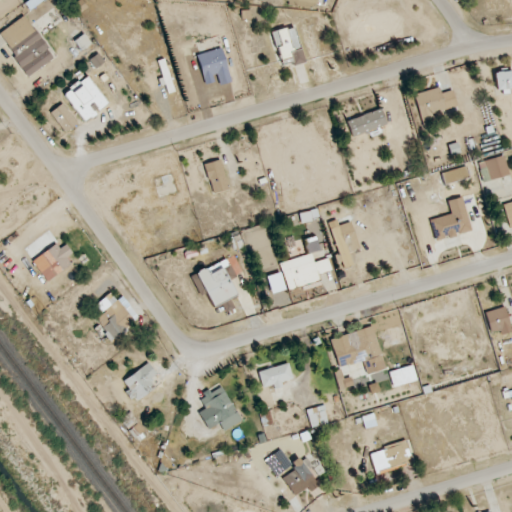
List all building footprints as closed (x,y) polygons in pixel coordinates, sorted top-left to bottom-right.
[(43,0),(28,0),(24,3),(30,10),(43,0)] [(286,0),(286,7),(315,9),(315,0),(286,0)] [(27,77),(54,59),(24,16),(0,32),(0,34),(11,50),(9,51),(27,77)] [(272,32),(280,66),(293,62),(294,66),(304,63),(295,26),(272,32)] [(74,41),(81,51),(91,44),(83,34),(74,41)] [(217,81),(218,86),(232,82),(221,47),(196,55),(205,84),(217,81)] [(104,62),(98,54),(89,60),(95,68),(104,62)] [(496,91),(511,88),(511,70),(494,73),(496,91)] [(81,121),(107,106),(90,77),(64,91),(81,121)] [(414,94),(420,119),(457,109),(452,90),(440,93),(439,87),(414,94)] [(63,133),(76,125),(63,104),(49,112),(63,133)] [(351,136),(386,125),(381,109),(346,121),(351,136)] [(509,175),(503,155),(477,163),(483,182),(509,175)] [(212,194),(228,190),(220,159),(204,164),(212,194)] [(442,170),(445,180),(471,173),(468,163),(442,170)] [(471,231),(462,197),(447,201),(450,214),(430,220),(436,241),(471,231)] [(511,200),(502,203),(509,228),(511,227),(511,200)] [(352,222),(337,225),(336,221),(328,223),(341,269),(353,266),(349,253),(359,251),(352,222)] [(66,257),(72,254),(64,241),(32,261),(45,281),(71,265),(66,257)] [(279,263),(288,291),(319,281),(317,274),(331,270),(327,258),(314,262),(311,253),(279,263)] [(203,287),(211,306),(236,296),(229,280),(235,278),(227,259),(190,275),(197,290),(203,287)] [(266,277),(272,294),(285,290),(280,272),(266,277)] [(111,341),(134,324),(117,301),(94,318),(111,341)] [(500,334),(510,332),(505,307),(485,312),(489,332),(499,330),(500,334)] [(329,339),(338,368),(362,361),(366,375),(385,369),(373,326),(329,339)] [(293,381),(287,363),(258,372),(263,390),(293,381)] [(156,376),(149,364),(122,379),(128,390),(125,392),(131,402),(154,389),(149,380),(156,376)] [(392,386),(416,382),(413,367),(389,371),(392,386)] [(242,421),(220,384),(198,397),(205,409),(198,413),(208,430),(219,423),(224,432),(242,421)] [(306,410),(311,428),(328,424),(323,406),(306,410)] [(369,453),(376,474),(412,463),(405,441),(369,453)] [(274,476),(290,467),(281,451),(265,460),(274,476)] [(306,468),(299,458),(290,464),(294,469),(282,479),(294,496),(306,488),(310,492),(319,486),(306,469),(306,468)]
